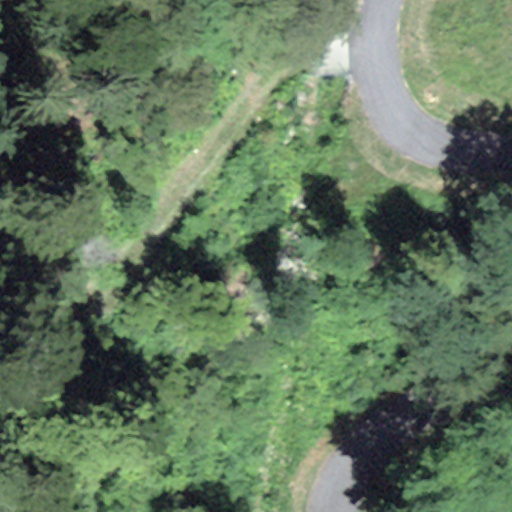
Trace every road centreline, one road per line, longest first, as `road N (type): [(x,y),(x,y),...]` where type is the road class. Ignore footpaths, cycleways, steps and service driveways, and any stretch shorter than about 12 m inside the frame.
road 1 (track): [(375,49),(279,74),(106,293),(0,380)]
road 2 (unclassified): [(511,151),(464,149),(402,122),(386,98),(375,49),(382,0)]
road 3 (unclassified): [(334,511),(365,446),(511,362)]
